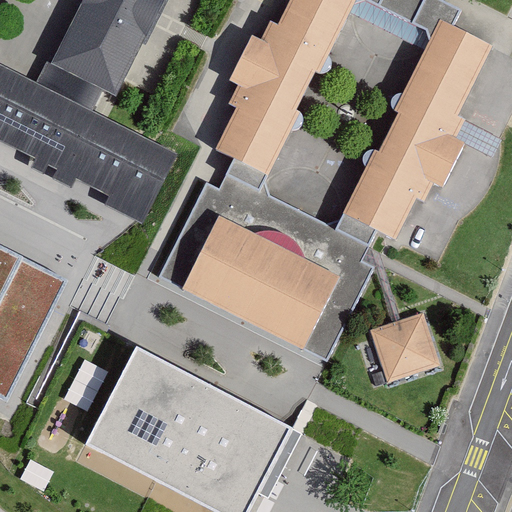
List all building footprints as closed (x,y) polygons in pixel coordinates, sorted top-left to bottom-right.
[(86,0),(55,65),(48,62),(43,72),(97,98),(102,89),(116,96),(124,80),(164,0),(86,0)] [(291,0),(279,26),(272,22),(263,40),(253,36),(241,60),(230,82),(238,86),(228,104),(235,108),(215,149),(234,158),(218,190),(206,184),(159,277),(327,360),(372,269),(360,263),(365,253),(367,248),(375,231),(386,237),(388,238),(395,241),(416,197),(425,202),(434,183),(443,187),(454,165),(466,141),(457,137),(466,119),(459,116),(494,45),(453,25),(441,19),(425,51),(385,131),(337,228),(298,209),(257,189),(306,92),(345,12),(351,0),(291,0)] [(351,0),(345,12),(387,33),(425,51),(441,19),(453,25),(459,11),(441,2),(439,0),(351,0)] [(36,83),(0,65),(0,140),(15,148),(39,160),(34,170),(43,174),(48,165),(60,171),(55,180),(72,188),(75,180),(111,198),(106,208),(136,222),(145,227),(181,154),(108,119),(107,118),(92,111),(97,98),(43,72),(36,83)] [(0,245),(0,393),(8,397),(55,303),(67,279),(0,245)] [(379,254),(367,248),(365,253),(360,263),(372,269),(393,324),(401,321),(400,319),(384,267),(379,254)] [(393,324),(370,331),(372,337),(387,383),(440,366),(423,314),(401,321),(393,324)] [(249,511),(292,428),(139,348),(121,383),(87,447),(214,511),(249,511)]
